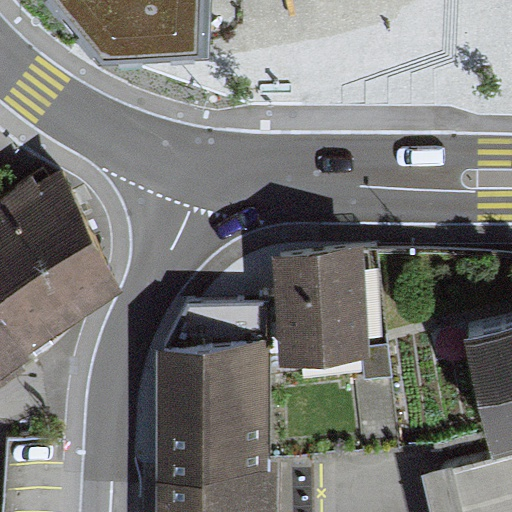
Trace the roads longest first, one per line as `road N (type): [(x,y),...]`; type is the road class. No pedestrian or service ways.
road 1 (tertiary): [(112,511),(120,364),(200,166)]
road 2 (tertiary): [(200,166),(303,184),(511,180)]
road 3 (tertiary): [(200,166),(62,101),(0,50)]
